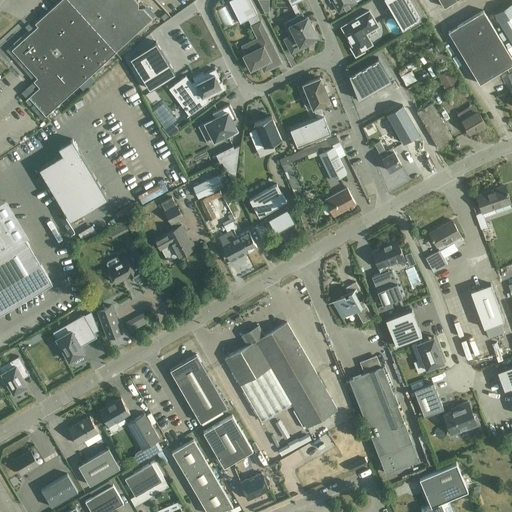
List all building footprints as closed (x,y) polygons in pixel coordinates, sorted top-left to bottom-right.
[(39,87),(26,99),(26,100),(29,97),(46,116),(116,52),(153,18),(143,8),(138,8),(139,3),(135,0),(60,0),(35,23),(38,26),(12,50),(37,78),(34,81),(39,87)] [(240,23),(248,19),(258,14),(250,0),(230,0),(229,1),(240,23)] [(288,0),(298,17),(289,22),(290,26),(287,27),(293,40),(287,43),(292,53),(316,41),(314,38),(317,36),(313,29),(314,28),(314,29),(315,29),(312,23),(311,23),(312,24),(311,24),(308,17),(304,18),(302,15),(301,16),(295,4),(301,0),(288,0)] [(334,0),(333,1),(339,12),(356,2),(354,0),(334,0)] [(409,0),(385,0),(402,30),(420,19),(409,0)] [(487,15),(506,6),(504,2),(485,11),(487,15)] [(511,3),(495,14),(511,42),(511,3)] [(369,11),(345,25),(349,33),(346,34),(353,47),(351,48),(356,56),(365,51),(363,49),(372,44),(366,33),(378,26),(369,11)] [(511,64),(511,57),(483,11),(448,32),(480,84),(507,67),(511,64)] [(282,63),(261,21),(251,25),(258,38),(254,40),(257,48),(244,55),(245,58),(243,59),(247,67),(249,66),(251,69),(262,64),(264,67),(269,65),(271,68),(282,63)] [(156,42),(130,58),(150,89),(176,73),(156,42)] [(413,50),(404,54),(407,60),(411,58),(414,64),(418,62),(413,50)] [(379,58),(349,75),(359,100),(392,81),(379,58)] [(204,75),(203,73),(193,78),(196,84),(194,86),(186,76),(174,84),(186,100),(183,102),(186,108),(185,108),(186,110),(187,109),(191,114),(187,116),(187,117),(207,102),(205,99),(226,89),(222,82),(219,83),(217,78),(219,77),(216,69),(204,75)] [(417,79),(412,71),(401,77),(409,89),(419,83),(429,77),(427,73),(417,79)] [(447,88),(455,83),(448,71),(440,76),(447,88)] [(320,78),(304,84),(318,118),(290,129),(297,146),(331,132),(324,115),(320,106),(330,101),(320,78)] [(398,107),(405,100),(398,93),(391,101),(398,107)] [(438,148),(453,139),(433,103),(417,112),(418,113),(437,147),(437,148),(438,148)] [(205,123),(198,127),(207,144),(215,141),(227,134),(228,137),(238,132),(236,130),(237,129),(233,121),(231,117),(235,115),(230,104),(213,113),(215,118),(205,123)] [(403,105),(387,114),(404,143),(419,134),(403,105)] [(478,111),(472,114),(462,120),(470,134),(486,125),(478,111)] [(257,129),(250,132),(257,149),(282,139),(272,116),(254,123),(257,129)] [(180,131),(176,126),(166,132),(170,138),(180,131)] [(289,162),(339,141),(337,136),(280,160),(282,165),(289,162)] [(108,198),(73,139),(59,148),(63,155),(40,168),(71,221),(108,198)] [(390,171),(401,165),(392,148),(386,152),(380,141),(375,144),(390,171)] [(234,148),(219,156),(222,162),(222,163),(232,183),(235,182),(240,146),(239,145),(234,148)] [(334,147),(319,154),(332,181),(347,173),(334,147)] [(219,175),(193,187),(198,198),(224,186),(219,175)] [(277,185),(250,200),(260,217),(287,202),(277,185)] [(476,195),(482,212),(511,202),(504,185),(476,195)] [(331,212),(333,216),(356,204),(348,188),(325,200),(327,204),(323,206),(323,208),(325,213),(328,214),(331,212)] [(206,213),(213,227),(219,223),(212,209),(208,201),(206,197),(200,200),(207,212),(206,213)] [(304,197),(294,201),(298,211),(308,207),(304,197)] [(179,256),(194,248),(189,239),(186,238),(183,234),(185,233),(181,225),(180,226),(177,221),(183,218),(172,198),(161,203),(172,223),(175,229),(156,240),(161,249),(172,243),(179,256)] [(287,208),(262,221),(271,239),(296,226),(287,208)] [(0,315),(53,284),(25,238),(22,233),(13,239),(0,216),(0,315)] [(247,252),(257,247),(249,231),(237,237),(234,230),(236,228),(233,221),(224,226),(227,233),(233,243),(235,241),(238,246),(243,243),(247,252)] [(434,239),(440,250),(454,242),(456,247),(465,242),(462,238),(460,235),(452,221),(430,233),(433,238),(432,238),(433,240),(434,239)] [(124,223),(119,226),(123,233),(128,230),(124,223)] [(232,261),(247,252),(243,243),(238,246),(235,241),(233,243),(227,233),(220,237),(223,244),(222,245),(232,261)] [(388,245),(372,251),(381,273),(372,276),(383,304),(403,296),(392,269),(391,269),(390,265),(405,259),(397,239),(387,243),(388,245)] [(434,272),(448,264),(444,257),(443,256),(440,250),(426,258),(434,272)] [(134,281),(136,280),(144,275),(139,265),(138,265),(136,262),(135,260),(131,258),(129,259),(127,260),(127,259),(122,262),(119,258),(117,257),(109,261),(108,264),(110,268),(109,269),(110,271),(107,272),(106,275),(109,279),(111,280),(114,278),(116,282),(130,275),(134,281)] [(410,292),(419,288),(412,272),(403,276),(410,292)] [(356,282),(345,288),(348,293),(333,301),(342,317),(356,310),(363,323),(373,317),(362,298),(361,299),(358,294),(362,292),(356,282)] [(470,291),(484,328),(505,321),(491,283),(470,291)] [(73,309),(76,317),(86,313),(83,305),(73,309)] [(98,311),(108,337),(122,332),(112,306),(98,311)] [(422,335),(412,309),(386,319),(396,345),(422,335)] [(79,343),(95,334),(84,315),(75,320),(78,324),(70,329),(72,331),(57,339),(70,361),(72,359),(73,361),(83,355),(82,354),(84,352),(81,347),(79,343)] [(292,401),(307,427),(337,409),(307,356),(287,322),(265,335),(259,325),(242,335),(247,345),(225,358),(261,419),(292,401)] [(34,324),(28,328),(34,339),(41,336),(34,324)] [(444,362),(434,337),(413,345),(419,361),(423,359),(427,369),(444,362)] [(10,361),(19,354),(16,350),(7,357),(10,361)] [(197,354),(183,363),(170,370),(201,423),(228,407),(197,354)] [(21,375),(27,371),(19,357),(12,360),(15,366),(2,373),(6,379),(3,380),(8,389),(11,387),(14,393),(16,392),(17,394),(27,388),(26,386),(27,385),(21,375)] [(365,373),(349,379),(379,455),(412,441),(383,366),(380,367),(377,357),(361,363),(365,373)] [(511,365),(497,371),(504,390),(511,388),(511,391),(511,365)] [(434,382),(414,389),(424,416),(444,408),(434,382)] [(130,414),(121,398),(115,402),(100,411),(109,426),(111,430),(114,430),(118,428),(119,425),(117,422),(130,414)] [(456,426),(458,430),(469,426),(470,429),(480,425),(477,416),(475,417),(468,402),(451,408),(452,412),(444,415),(449,428),(456,426)] [(145,413),(134,420),(128,423),(143,449),(160,439),(145,413)] [(204,432),(224,467),(253,450),(233,415),(204,432)] [(90,416),(69,429),(78,444),(99,432),(90,416)] [(163,437),(171,430),(167,426),(159,433),(163,437)] [(217,511),(231,504),(233,507),(233,506),(194,439),(172,452),(207,511),(217,511)] [(109,448),(78,465),(90,485),(120,468),(109,448)] [(255,452),(254,457),(259,466),(264,467),(268,464),(259,450),(255,452)] [(39,464),(31,451),(14,461),(21,474),(39,464)] [(166,488),(152,463),(125,478),(135,496),(142,492),(146,499),(166,488)] [(456,463),(420,479),(431,506),(421,510),(422,511),(445,511),(441,502),(468,491),(456,463)] [(262,473),(241,482),(248,500),(254,497),(254,496),(269,489),(267,486),(270,483),(270,479),(267,477),(263,477),(262,473)] [(78,492),(67,474),(41,489),(52,507),(78,492)] [(113,485),(85,501),(91,511),(107,511),(123,503),(113,485)]
